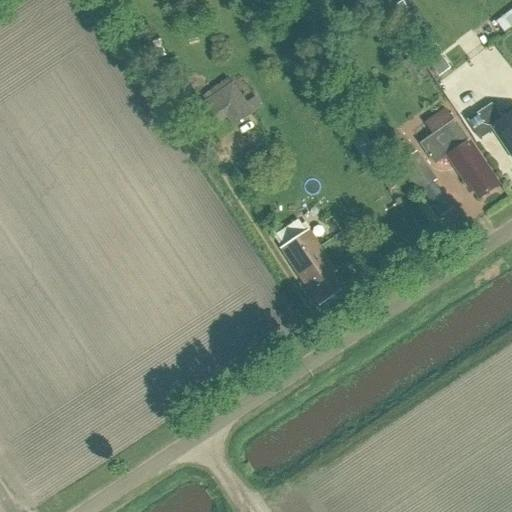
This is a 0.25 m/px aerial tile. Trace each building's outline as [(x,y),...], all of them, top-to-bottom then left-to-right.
[(511,6),(494,20),(503,32),(511,25),(511,6)] [(191,113),(205,133),(226,118),(233,128),(253,115),(233,85),(191,113)] [(511,112),(501,120),(491,104),(466,121),(479,140),(493,130),(511,159),(511,112)] [(420,143),(435,165),(447,157),(464,182),(466,180),(478,197),(497,185),(454,121),(420,143)] [(418,192),(436,179),(416,151),(398,163),(418,192)] [(323,301),(343,289),(333,274),(336,272),(310,232),(282,250),(315,299),(320,296),(323,301)]
